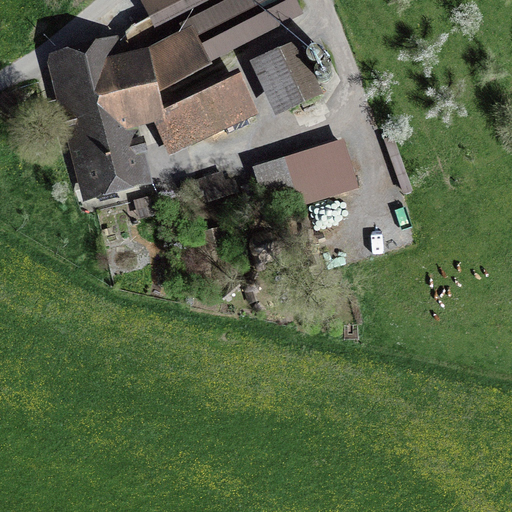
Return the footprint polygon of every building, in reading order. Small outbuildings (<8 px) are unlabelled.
[(187,0),(167,11),(177,31),(238,0),(187,0)] [(93,190),(139,178),(126,128),(123,128),(121,121),(155,112),(157,112),(153,91),(205,64),(190,35),(146,58),(146,62),(109,72),(106,61),(120,57),(117,44),(61,59),(82,139),(80,140),(93,190)] [(294,50),(269,61),(289,104),(314,93),(294,50)] [(157,112),(155,112),(171,146),(248,110),(234,78),(158,113),(157,112)] [(40,121),(45,138),(55,135),(49,118),(40,121)] [(286,164),(256,173),(265,203),(295,194),(286,164)] [(247,176),(208,188),(211,198),(250,186),(247,176)] [(387,211),(391,229),(355,236),(359,254),(412,243),(405,207),(387,211)] [(218,231),(205,234),(208,248),(222,244),(218,231)]
